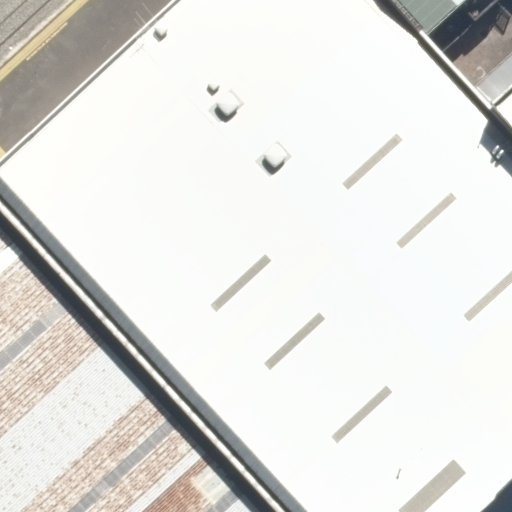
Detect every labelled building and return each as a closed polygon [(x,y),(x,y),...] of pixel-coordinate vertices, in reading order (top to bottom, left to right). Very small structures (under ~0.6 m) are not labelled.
[(180,0),(0,165),(0,208),(277,511),(511,511),(511,132),(503,122),(478,94),(430,45),(387,0),(180,0)] [(387,0),(430,45),(477,0),(387,0)] [(511,62),(478,94),(503,122),(511,114),(511,62)] [(511,114),(503,122),(511,132),(511,114)] [(277,511),(0,208),(0,511),(277,511)]
